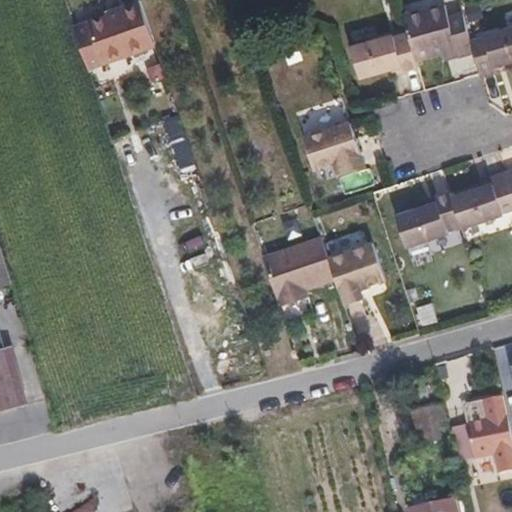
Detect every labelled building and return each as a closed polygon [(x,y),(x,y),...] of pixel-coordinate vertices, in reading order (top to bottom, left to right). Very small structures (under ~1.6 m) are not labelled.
[(163,46),(146,0),(144,0),(126,6),(127,11),(114,16),(80,27),(95,69),(163,46)] [(127,11),(126,6),(112,11),(114,16),(127,11)] [(478,45),(468,16),(455,20),(451,9),(423,18),(425,25),(413,29),(415,36),(424,64),(450,56),(463,52),(466,59),(481,55),(478,45)] [(425,25),(423,18),(411,21),(413,29),(425,25)] [(511,34),(478,45),(481,55),(489,79),(504,74),(502,68),(511,65),(511,34)] [(424,64),(415,36),(402,41),(402,39),(359,53),(369,85),(400,75),(411,71),(413,78),(427,73),(424,64)] [(452,64),(466,59),(463,52),(450,56),(452,64)] [(511,71),(511,65),(502,68),(504,74),(511,71)] [(290,70),(270,76),(282,114),(302,108),(290,70)] [(413,78),(411,71),(400,75),(402,82),(413,78)] [(376,169),(361,124),(315,140),(325,171),(346,164),(350,178),(376,169)] [(511,174),(500,179),(502,185),(492,188),(463,198),(473,227),(473,229),(511,215),(511,174)] [(502,185),(500,179),(490,182),(492,188),(502,185)] [(473,227),(463,198),(461,193),(439,200),(441,206),(432,210),(408,218),(418,247),(459,234),(458,232),(473,227)] [(432,210),(441,206),(439,200),(430,203),(432,210)] [(344,276),(336,255),(329,234),(273,253),(290,302),(309,296),(307,288),(315,285),(344,276)] [(394,277),(381,240),(336,255),(344,276),(353,302),(373,295),(369,285),(394,277)] [(0,307),(19,302),(2,248),(0,248),(0,307)] [(318,293),(315,285),(307,288),(309,296),(318,293)] [(2,345),(0,345),(0,408),(19,404),(2,345)] [(511,472),(511,434),(504,397),(485,401),(489,421),(469,425),(476,460),(495,455),(500,475),(511,472)] [(429,446),(454,434),(441,408),(416,421),(429,446)] [(460,511),(456,493),(412,503),(413,511),(460,511)]
